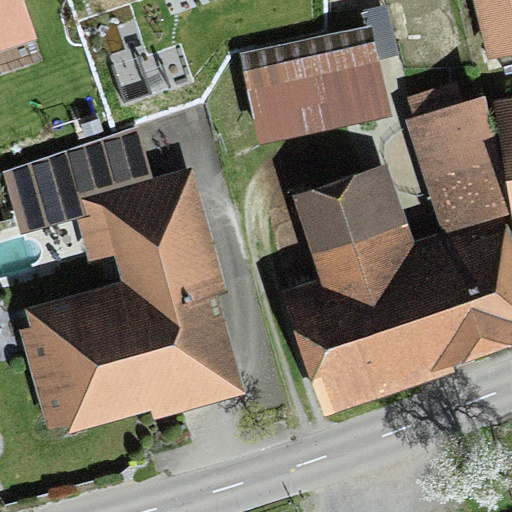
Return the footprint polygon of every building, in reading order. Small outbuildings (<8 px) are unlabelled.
[(391,0),(398,22),(442,9),(438,0),(391,0)] [(511,0),(473,0),(478,21),(511,13),(511,0)] [(486,54),(511,48),(511,13),(478,21),(486,54)] [(259,140),(393,112),(373,21),(240,50),(259,140)] [(461,95),(456,80),(407,94),(413,113),(405,115),(441,228),(511,205),(505,172),(484,87),(461,95)] [(511,93),(491,97),(505,172),(511,205),(511,209),(511,93)] [(80,196),(153,175),(138,124),(3,170),(21,230),(76,214),(85,212),(80,196)] [(293,189),(320,272),(282,285),(289,307),(288,307),(323,410),(454,367),(451,358),(511,337),(511,239),(502,211),(442,231),(441,228),(413,237),(386,158),(293,189)] [(65,419),(67,427),(149,404),(152,415),(246,388),(219,293),(228,291),(192,164),(153,175),(80,196),(85,212),(76,214),(88,258),(115,251),(122,276),(25,304),(30,322),(19,326),(22,336),(14,338),(28,388),(36,386),(47,424),(65,419)]
